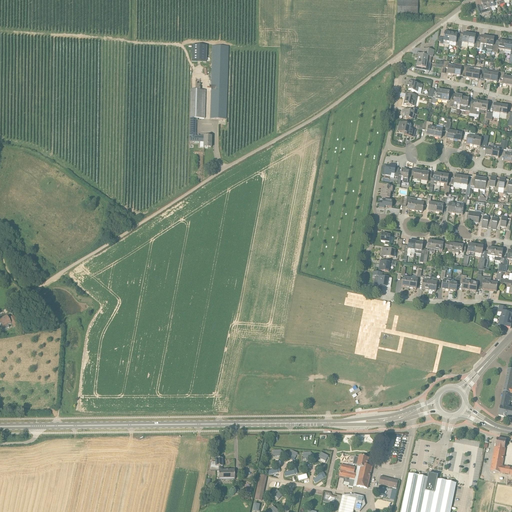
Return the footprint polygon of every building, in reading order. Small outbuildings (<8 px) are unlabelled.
[(479,6),(481,11),(484,11),(487,10),(488,13),(490,12),(487,1),(486,1),(486,0),(486,1),(481,3),(482,5),(479,6)] [(398,1),(398,14),(418,15),(418,2),(398,1)] [(450,43),(451,33),(445,32),(444,38),(441,38),(440,44),(443,45),(444,42),(450,43)] [(460,41),(459,47),(461,48),(462,43),(468,44),(470,35),(464,34),(464,33),(464,32),(463,36),(460,36),(460,41)] [(456,47),(459,47),(460,41),(457,40),(458,35),(451,33),(450,43),(456,44),(456,47)] [(477,49),(478,42),(475,42),(476,36),(470,35),(468,44),(468,45),(468,47),(474,48),(477,49)] [(477,49),(480,49),(482,50),(482,51),(486,52),(487,46),(488,38),(482,36),(481,43),(478,42),(477,49)] [(487,46),(493,47),(492,52),(495,53),(496,47),(493,46),(494,39),(488,38),(487,46)] [(505,51),(506,43),(500,41),(499,47),(496,47),(495,53),(498,53),(498,50),(505,51)] [(193,46),(192,61),(206,62),(206,49),(206,46),(193,46)] [(228,47),(212,46),(211,91),(210,119),(226,120),(227,91),(228,47)] [(431,63),(432,57),(433,58),(433,55),(434,55),(435,51),(424,49),(423,56),(419,55),(418,61),(427,63),(431,63)] [(427,63),(418,61),(417,68),(426,69),(427,63)] [(454,76),(455,68),(449,67),(450,63),(447,62),(446,68),(448,69),(447,75),(454,76)] [(461,72),(464,73),(465,66),(456,65),(455,68),(454,76),(460,77),(461,72)] [(465,66),(464,73),(467,73),(466,79),(472,80),(473,72),(467,71),(468,67),(465,66)] [(481,81),(482,76),(483,69),(474,68),(474,72),(473,72),(472,80),(479,81),(479,80),(481,81)] [(482,76),(485,76),(484,81),(491,82),(493,71),(483,69),(482,76)] [(493,71),(491,82),(497,83),(498,81),(500,81),(501,79),(502,73),(493,71)] [(503,85),(509,86),(510,78),(504,77),(505,73),(502,73),(501,79),(503,79),(503,85)] [(420,89),(422,89),(423,85),(409,82),(408,86),(409,86),(409,90),(412,91),(412,92),(417,93),(418,88),(420,89)] [(205,90),(191,90),(190,119),(196,119),(204,119),(205,90)] [(437,92),(434,92),(433,96),(432,104),(435,105),(438,103),(438,101),(442,101),(443,91),(442,91),(437,90),(437,92)] [(443,91),(442,101),(449,102),(449,98),(450,93),(443,91)] [(405,98),(404,104),(414,107),(417,96),(408,94),(408,97),(406,97),(405,98)] [(457,109),(457,106),(461,106),(462,98),(462,97),(455,95),(454,101),(451,101),(451,104),(450,107),(450,108),(453,108),(457,109)] [(466,111),(470,112),(471,107),(471,104),(470,104),(470,105),(468,104),(469,99),(462,98),(461,106),(460,111),(466,111)] [(471,107),(470,112),(470,114),(476,115),(479,116),(480,110),(482,102),(475,101),(474,107),(471,107)] [(480,110),(487,112),(489,104),(482,102),(480,110)] [(493,114),(490,113),(489,120),(492,121),(493,118),(500,119),(500,114),(501,106),(494,104),(493,113),(494,113),(493,114)] [(500,114),(507,115),(506,120),(509,120),(509,118),(510,113),(507,113),(508,107),(501,106),(500,114)] [(405,114),(404,118),(413,120),(414,115),(417,116),(418,111),(411,109),(410,112),(403,110),(402,113),(405,114)] [(427,136),(434,137),(436,129),(432,128),(433,123),(427,122),(425,130),(426,130),(428,130),(427,136)] [(409,129),(410,125),(400,123),(398,131),(405,133),(405,135),(414,137),(415,131),(409,129)] [(436,129),(434,137),(441,139),(442,132),(445,132),(446,129),(446,125),(443,125),(442,130),(436,129)] [(462,138),(464,138),(465,133),(466,131),(462,130),(462,134),(455,132),(454,141),(461,142),(462,138)] [(454,141),(455,132),(448,131),(446,140),(454,141)] [(469,133),(468,134),(465,133),(464,138),(464,140),(467,140),(466,145),(473,146),(475,137),(475,134),(469,133)] [(475,137),(473,146),(480,148),(481,143),(484,143),(485,136),(482,136),(481,139),(479,139),(479,138),(475,137)] [(211,137),(195,137),(190,137),(190,142),(204,143),(203,148),(211,148),(211,137)] [(485,156),(492,157),(493,149),(494,146),(494,144),(491,144),(490,149),(486,148),(485,156)] [(500,150),(500,147),(494,146),(493,149),(492,157),(499,158),(500,150)] [(396,168),(396,166),(390,165),(389,167),(386,167),(385,176),(391,177),(391,174),(395,175),(394,177),(398,178),(398,177),(399,169),(396,168)] [(401,178),(398,177),(398,178),(397,185),(400,186),(401,178),(403,178),(403,182),(404,184),(407,184),(408,183),(409,180),(408,180),(408,178),(409,172),(406,171),(407,170),(402,169),(401,178)] [(419,170),(413,169),(411,176),(414,176),(414,180),(421,181),(422,172),(418,172),(419,170)] [(422,172),(421,181),(428,182),(428,179),(431,179),(432,172),(426,171),(426,173),(422,172)] [(442,175),(435,174),(433,185),(437,185),(437,183),(441,184),(442,175)] [(442,175),(441,184),(444,185),(444,187),(446,187),(444,194),(449,195),(450,187),(447,187),(449,176),(442,175)] [(454,179),(451,179),(450,185),(454,186),(454,184),(461,185),(462,177),(455,176),(454,179)] [(462,177),(461,185),(467,186),(467,188),(466,197),(468,197),(469,197),(470,188),(471,187),(471,182),(468,181),(469,177),(469,178),(462,177)] [(491,177),(490,183),(489,187),(490,187),(495,188),(494,190),(498,191),(499,189),(498,189),(499,184),(496,184),(497,178),(491,177)] [(471,182),(471,187),(474,187),(474,189),(480,190),(481,179),(476,178),(475,181),(472,180),(471,182)] [(500,178),(499,184),(498,189),(499,189),(504,190),(504,192),(507,192),(508,185),(505,185),(506,179),(500,178)] [(481,179),(480,190),(485,190),(486,189),(489,189),(490,187),(489,187),(490,183),(487,182),(487,180),(481,179)] [(381,198),(390,199),(391,192),(392,193),(393,187),(387,186),(387,187),(385,187),(385,190),(382,189),(381,198)] [(415,211),(417,203),(417,199),(413,198),(407,197),(407,200),(406,204),(407,204),(409,204),(408,210),(415,211)] [(435,213),(437,204),(430,203),(431,197),(428,197),(427,200),(426,205),(429,206),(428,212),(435,213)] [(455,214),(457,205),(453,205),(453,203),(452,202),(453,198),(448,197),(447,200),(447,205),(449,206),(449,213),(455,214)] [(426,207),(426,205),(427,200),(422,199),(421,204),(417,203),(415,211),(423,212),(423,206),(426,207)] [(435,213),(443,214),(444,206),(446,207),(447,205),(447,200),(443,199),(442,205),(437,204),(435,213)] [(383,203),(380,203),(379,208),(385,209),(385,207),(392,208),(393,202),(384,201),(383,203)] [(455,214),(463,215),(464,206),(457,205),(455,214)] [(465,213),(464,219),(468,220),(468,223),(473,223),(475,213),(469,212),(469,213),(465,213)] [(479,222),(482,222),(483,218),(484,216),(480,215),(480,214),(475,213),(473,223),(479,224),(479,222)] [(488,223),(492,223),(492,219),(493,219),(493,217),(489,216),(489,218),(483,218),(482,222),(482,228),(487,229),(488,223)] [(506,226),(510,226),(511,220),(507,219),(508,218),(502,217),(502,218),(501,225),(500,227),(506,228),(506,226)] [(497,224),(501,225),(502,218),(498,218),(498,220),(493,219),(492,219),(492,223),(491,230),(496,230),(497,224)] [(382,234),(381,242),(385,242),(385,245),(389,246),(389,243),(390,236),(387,236),(387,235),(382,234)] [(416,242),(409,241),(408,250),(411,250),(410,254),(414,255),(415,251),(416,242)] [(436,243),(429,241),(427,252),(435,253),(435,251),(436,243)] [(439,243),(436,243),(435,251),(443,252),(443,249),(446,249),(447,242),(440,241),(439,243)] [(416,242),(415,251),(422,252),(423,243),(416,242)] [(453,243),(447,242),(446,249),(448,250),(448,252),(451,252),(451,253),(450,257),(451,257),(452,258),(453,258),(454,258),(455,257),(455,256),(455,254),(456,245),(453,244),(453,243)] [(468,265),(469,257),(471,257),(475,257),(475,254),(476,246),(469,244),(468,253),(469,253),(468,257),(465,256),(463,264),(468,265)] [(455,254),(459,255),(459,253),(462,253),(463,252),(465,252),(466,246),(460,245),(456,245),(455,254)] [(475,254),(482,255),(484,247),(476,246),(475,254)] [(496,249),(489,248),(488,256),(495,257),(496,249)] [(382,249),(381,255),(386,256),(386,257),(394,258),(395,251),(382,249)] [(501,261),(501,259),(502,259),(503,250),(496,249),(495,257),(494,261),(500,262),(501,261)] [(389,261),(389,263),(380,262),(379,271),(389,272),(390,264),(393,264),(393,262),(389,261)] [(417,277),(416,280),(410,279),(409,288),(416,289),(418,282),(420,283),(421,277),(422,271),(418,270),(417,277)] [(441,280),(444,280),(444,282),(443,281),(442,290),(449,291),(450,283),(451,283),(451,279),(445,278),(446,272),(442,271),(441,280)] [(382,273),(373,272),(373,276),(376,277),(376,279),(375,279),(374,280),(374,284),(374,285),(377,285),(377,286),(382,286),(386,287),(387,287),(388,278),(382,277),(382,273)] [(498,272),(497,276),(496,283),(491,283),(489,291),(497,292),(498,284),(500,284),(501,283),(501,279),(502,277),(502,272),(498,272)] [(461,276),(461,279),(460,285),(463,285),(462,290),(469,291),(471,282),(466,282),(467,277),(461,276)] [(421,277),(420,283),(420,284),(423,284),(422,292),(423,292),(423,290),(429,291),(431,278),(421,277)] [(482,290),(489,291),(491,283),(486,282),(487,278),(481,277),(480,283),(480,286),(483,286),(482,290)] [(409,288),(410,279),(403,278),(402,287),(409,288)] [(431,278),(429,291),(429,293),(432,293),(433,292),(436,292),(436,287),(440,287),(441,280),(437,280),(431,279),(431,278)] [(455,283),(451,283),(450,283),(449,291),(456,292),(457,285),(460,286),(460,285),(461,279),(456,278),(455,283)] [(471,282),(469,291),(476,292),(478,283),(471,282)] [(511,287),(511,285),(501,283),(500,287),(507,288),(506,294),(509,294),(509,295),(511,295),(511,287)] [(502,314),(501,317),(506,318),(511,320),(511,318),(511,313),(507,312),(507,313),(505,312),(506,308),(499,306),(498,312),(502,314)] [(14,316),(9,319),(14,328),(19,326),(14,316)] [(6,317),(0,319),(0,326),(3,331),(9,328),(8,326),(11,324),(6,317)] [(496,325),(495,328),(495,329),(503,331),(504,327),(510,329),(511,325),(510,325),(511,320),(506,318),(501,317),(500,317),(498,325),(496,325)] [(511,371),(508,370),(505,383),(503,393),(511,394),(511,371)] [(353,389),(352,390),(350,391),(351,393),(354,392),(355,394),(360,391),(359,388),(357,389),(355,386),(352,387),(353,389)] [(511,402),(511,394),(503,393),(498,416),(510,419),(511,419),(511,410),(508,409),(508,406),(509,402),(511,402)] [(505,449),(506,441),(497,439),(491,472),(501,473),(511,475),(511,468),(502,467),(505,449)] [(291,450),(288,456),(295,459),(298,454),(291,450)] [(321,453),(319,458),(326,462),(329,457),(321,453)] [(361,467),(357,487),(367,489),(372,468),(367,467),(369,459),(360,457),(357,467),(361,467)] [(222,467),(222,459),(215,459),(215,467),(218,467),(218,471),(219,480),(235,480),(234,470),(222,471),(222,467)] [(339,478),(345,479),(350,480),(349,484),(348,486),(353,487),(356,474),(354,474),(355,468),(342,465),(339,478)] [(273,470),(267,472),(268,476),(281,472),(279,467),(273,469),(273,470)] [(290,472),(284,473),(285,477),(298,474),(296,469),(290,470),(290,472)] [(474,478),(473,478),(472,484),(469,483),(469,487),(477,488),(479,472),(474,471),(474,478)] [(302,476),(298,477),(299,482),(308,479),(306,472),(301,474),(302,476)] [(318,477),(313,480),(315,484),(326,477),(323,472),(317,476),(318,477)] [(261,501),(267,476),(260,475),(257,487),(254,500),(261,501)] [(401,511),(450,511),(456,484),(437,481),(438,477),(429,475),(428,479),(416,476),(409,475),(401,511)] [(384,478),(382,485),(396,489),(398,481),(384,478)] [(204,490),(201,505),(206,506),(209,491),(204,490)] [(277,490),(273,494),(279,500),(283,495),(277,490)] [(353,511),(354,511),(359,511),(360,511),(364,507),(364,506),(364,504),(365,504),(363,497),(353,495),(343,496),(338,511),(353,511)]
